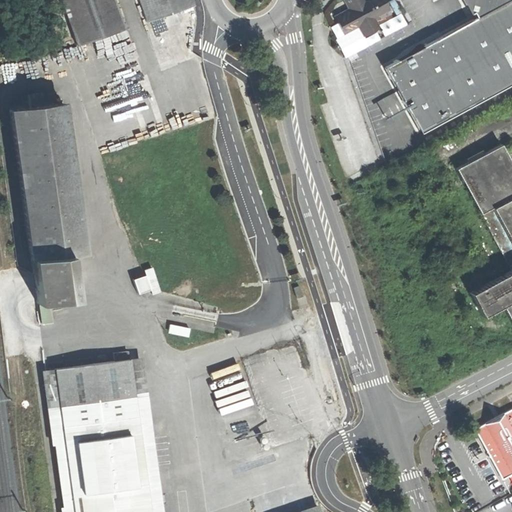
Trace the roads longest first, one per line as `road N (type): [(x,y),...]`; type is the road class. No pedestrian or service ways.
road 1 (secondary): [(392,419),(307,149),(287,6)]
road 2 (secondary): [(257,29),(279,64),(288,129),(377,425)]
road 3 (unclassified): [(211,58),(276,281)]
road 4 (unclassified): [(377,425),(337,446),(325,474),(340,502),(360,511)]
road 5 (unclassified): [(511,369),(392,419)]
